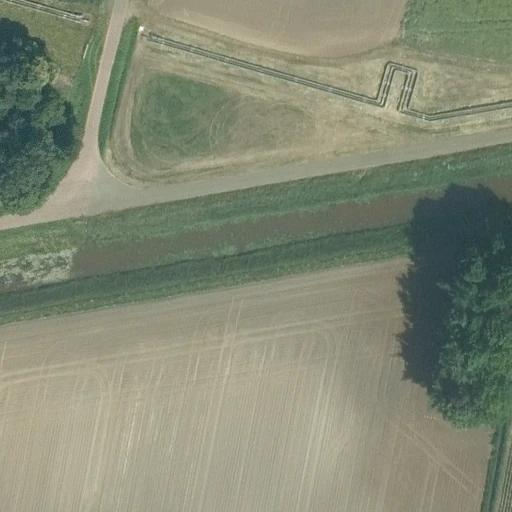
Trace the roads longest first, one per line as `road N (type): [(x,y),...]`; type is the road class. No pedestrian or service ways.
road 1 (unclassified): [(74,211),(511,136)]
road 2 (unknown): [(118,9),(302,55),(379,41),(511,74)]
road 3 (unclassified): [(74,211),(121,0)]
